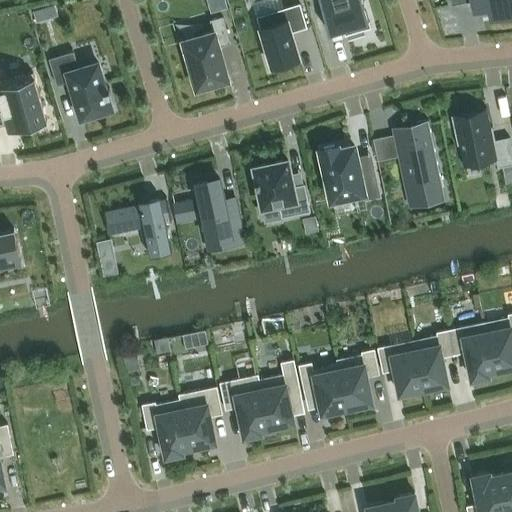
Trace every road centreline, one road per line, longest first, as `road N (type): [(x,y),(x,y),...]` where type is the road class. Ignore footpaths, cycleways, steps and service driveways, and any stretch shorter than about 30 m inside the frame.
road 1 (residential): [(124,507),(82,286),(50,168)]
road 2 (residential): [(124,507),(433,432)]
road 3 (residential): [(164,135),(426,59)]
road 4 (residential): [(125,0),(164,135)]
